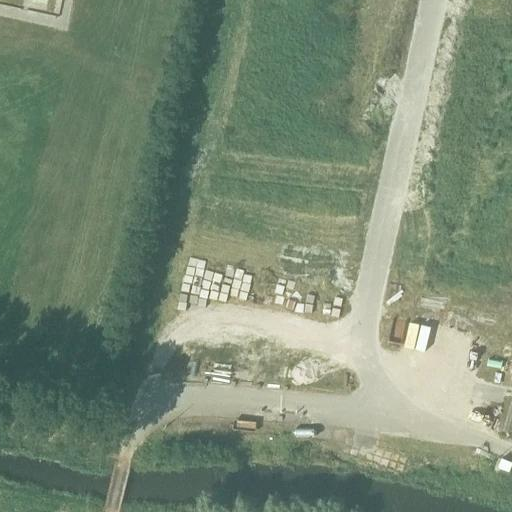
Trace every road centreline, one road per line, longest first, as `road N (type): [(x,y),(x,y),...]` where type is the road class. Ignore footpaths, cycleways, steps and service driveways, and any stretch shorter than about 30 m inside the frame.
road 1 (track): [(432,0),(386,191),(362,343),(384,412),(511,453)]
road 2 (track): [(125,452),(170,394),(384,412)]
road 3 (track): [(0,435),(69,452),(127,447)]
